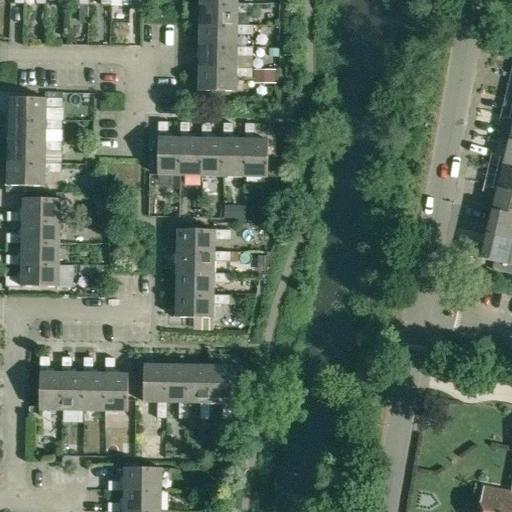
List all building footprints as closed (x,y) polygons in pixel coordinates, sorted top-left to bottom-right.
[(200,4),(200,25),(237,25),(237,13),(253,14),(253,4),(238,4),(200,4)] [(200,46),(237,47),(237,35),(253,35),(253,26),(237,25),(200,25),(200,46)] [(200,46),(199,68),(236,69),(236,57),(252,57),(253,48),(237,47),(200,46)] [(236,69),(199,68),(199,91),(235,92),(235,78),(252,79),(252,69),(236,69)] [(253,70),(253,83),(273,83),(273,70),(253,70)] [(9,98),(9,120),(46,120),(46,108),(62,109),(62,98),(45,98),(45,99),(9,98)] [(511,117),(505,116),(499,139),(511,142),(511,117)] [(8,141),(45,142),(45,130),(61,130),(62,121),(46,120),(9,120),(8,141)] [(157,175),(178,176),(180,139),(163,139),(163,134),(168,134),(168,123),(158,122),(158,140),(157,175)] [(178,176),(200,176),(201,139),(185,139),(185,134),(189,134),(190,123),(180,123),(180,139),(178,176)] [(200,176),(222,176),(223,140),(207,139),(207,135),(211,135),(211,123),(202,123),(201,139),(200,176)] [(222,176),(243,177),(244,140),(228,140),(228,135),(232,135),(233,124),(223,124),(223,140),(222,176)] [(244,124),(244,140),(243,177),(267,177),(267,140),(249,140),(250,135),(254,135),(254,124),(244,124)] [(493,163),(511,167),(511,142),(499,139),(493,163)] [(8,141),(8,163),(45,163),(45,152),(61,152),(61,142),(45,142),(8,141)] [(45,163),(8,163),(7,186),(44,187),(44,173),(61,173),(61,164),(45,163)] [(511,167),(493,163),(488,187),(511,192),(511,167)] [(482,210),(492,212),(511,217),(511,192),(488,187),(482,210)] [(7,222),(23,222),(60,223),(60,199),(24,199),(23,217),(18,217),(19,212),(7,212),(7,222)] [(244,208),(224,208),(224,220),(235,220),(235,224),(244,224),(244,208)] [(511,217),(492,212),(486,237),(511,242),(511,217)] [(59,245),(60,223),(23,222),(23,239),(18,239),(18,234),(7,234),(6,244),(23,244),(59,245)] [(178,230),(177,251),(214,252),(214,240),(230,241),(231,230),(214,230),(214,231),(178,230)] [(511,242),(486,237),(481,259),(511,266),(511,242)] [(59,266),(59,245),(23,244),(22,260),(17,260),(17,256),(6,255),(6,265),(22,266),(59,266)] [(230,253),(214,252),(177,251),(177,274),(214,274),(214,262),(230,262),(230,253)] [(59,288),(59,266),(22,266),(22,282),(17,282),(17,278),(6,277),(6,288),(23,288),(23,287),(59,288)] [(177,274),(176,295),(213,296),(213,283),(229,284),(230,274),(214,274),(177,274)] [(213,296),(176,295),(176,318),(212,319),(213,305),(229,306),(229,296),(213,296)] [(61,411),(62,374),(45,374),(45,369),(49,369),(50,358),(40,358),(39,376),(40,376),(39,411),(61,411)] [(83,412),(83,375),(67,374),(67,370),(72,370),(72,359),(62,358),(62,374),(61,411),(83,412)] [(84,359),(83,375),(83,412),(104,412),(105,375),(89,375),(89,370),(93,370),(93,359),(84,359)] [(105,359),(105,375),(104,412),(127,413),(128,376),(110,375),(110,370),(115,370),(115,359),(105,359)] [(167,404),(167,366),(144,366),(143,403),(157,403),(157,419),(166,420),(167,404)] [(167,366),(167,404),(179,404),(178,420),(188,420),(188,404),(189,367),(167,366)] [(210,404),(210,367),(189,367),(188,404),(200,404),(200,420),(209,420),(210,404)] [(210,367),(210,404),(222,404),(221,420),(232,421),(232,403),(231,403),(232,368),(210,367)] [(108,492),(124,492),(161,493),(161,469),(124,469),(124,487),(119,487),(119,483),(108,483),(108,492)] [(511,511),(511,493),(486,488),(481,511),(511,511)] [(160,511),(161,493),(124,492),(124,508),(119,508),(119,504),(108,504),(107,511),(160,511)]
